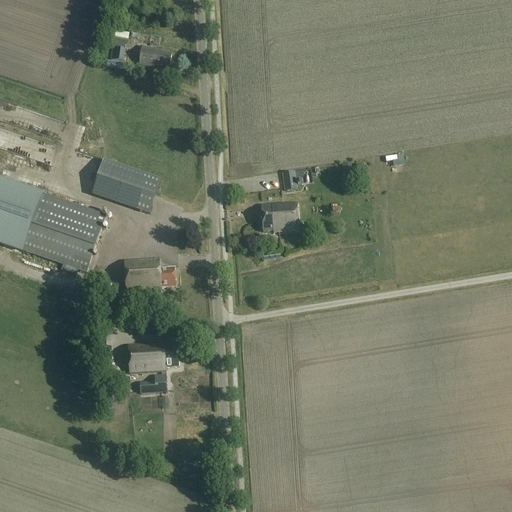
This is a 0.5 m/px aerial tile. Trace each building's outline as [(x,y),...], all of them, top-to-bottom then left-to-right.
[(126,44),(113,42),(110,60),(123,62),(126,44)] [(162,51),(142,48),(139,66),(154,68),(154,66),(169,68),(171,55),(172,51),(162,49),(162,51)] [(65,141),(71,121),(0,99),(0,118),(14,123),(13,127),(62,142),(63,140),(65,141)] [(149,216),(161,180),(104,161),(92,196),(149,216)] [(297,190),(295,172),(283,174),(286,192),(297,190)] [(0,179),(0,243),(86,274),(106,217),(0,179)] [(299,232),(297,205),(272,206),(262,207),(263,233),(273,233),(273,234),(299,232)] [(161,271),(160,260),(125,263),(127,293),(160,291),(160,289),(176,288),(175,270),(161,271)] [(112,329),(100,329),(100,348),(112,348),(112,329)] [(164,348),(162,345),(128,347),(130,375),(162,374),(162,382),(140,384),(141,395),(167,394),(166,382),(165,373),(166,373),(166,369),(179,369),(178,347),(164,348)]
